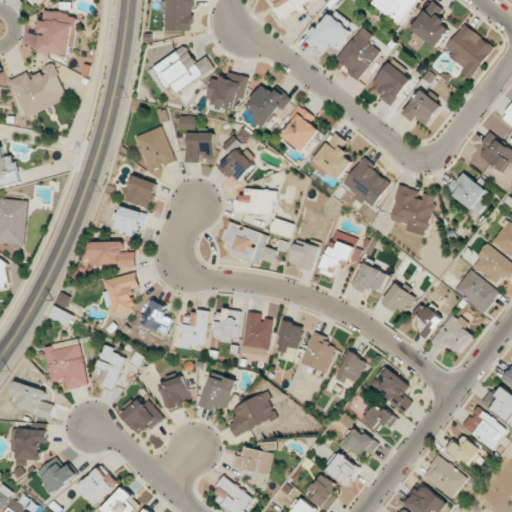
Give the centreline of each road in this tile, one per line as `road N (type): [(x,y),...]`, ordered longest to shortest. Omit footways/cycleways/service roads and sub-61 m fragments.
road 1 (residential): [(196,203),(175,259),(178,274),(337,311),(457,394)]
road 2 (tertiary): [(128,0),(113,95),(72,222),(0,351)]
road 3 (residential): [(427,159),(236,33),(235,0)]
road 4 (residential): [(361,511),(511,323)]
road 5 (residential): [(90,427),(197,511)]
road 6 (residential): [(427,159),(450,149),(511,64)]
